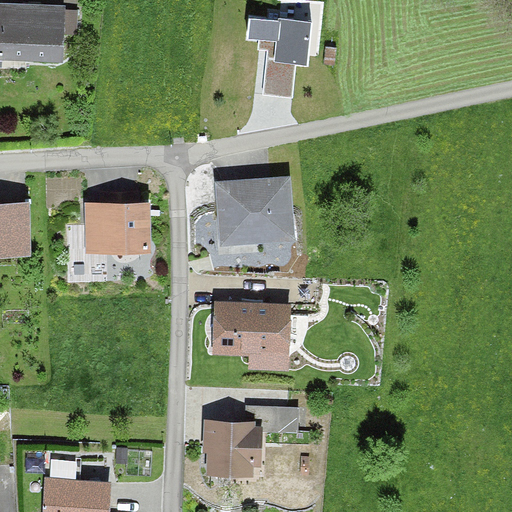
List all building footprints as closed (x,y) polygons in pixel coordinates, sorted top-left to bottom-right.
[(74,4),(8,2),(6,58),(72,60),(74,4)] [(309,24),(250,19),(249,37),(260,38),(259,47),(268,48),(264,93),(291,95),(294,63),(305,64),(309,24)] [(294,178),(218,182),(221,245),(297,241),(294,178)] [(160,199),(93,199),(94,251),(161,250),(160,199)] [(30,204),(0,204),(0,257),(31,257),(30,204)] [(300,300),(221,298),(220,359),(298,361),(300,300)] [(243,420),(212,420),(212,471),(263,471),(263,440),(300,440),(301,405),(243,405),(243,420)] [(115,511),(117,478),(51,475),(49,511),(115,511)]
